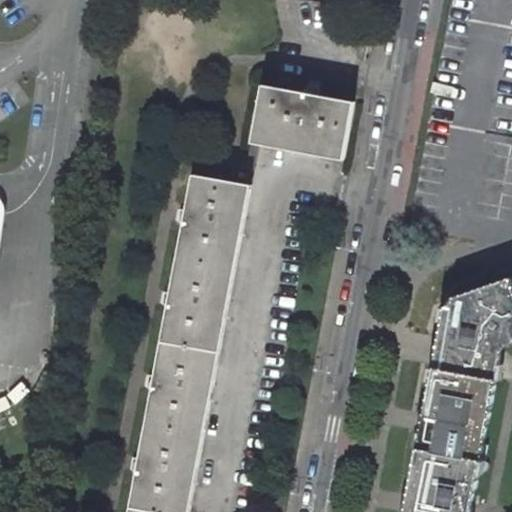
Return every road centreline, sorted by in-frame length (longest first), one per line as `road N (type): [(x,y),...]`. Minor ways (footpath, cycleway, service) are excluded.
road 1 (unclassified): [(330,511),(418,0)]
road 2 (unknown): [(68,0),(23,323),(0,370)]
